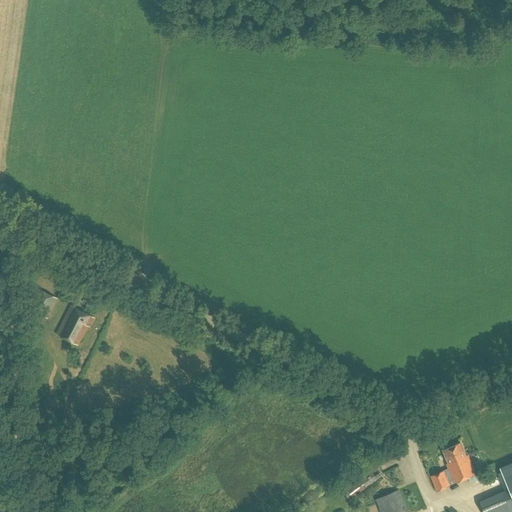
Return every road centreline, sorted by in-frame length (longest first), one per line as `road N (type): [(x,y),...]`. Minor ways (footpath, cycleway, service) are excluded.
road 1 (unclassified): [(511,376),(401,417),(0,215)]
road 2 (track): [(21,449),(15,223)]
